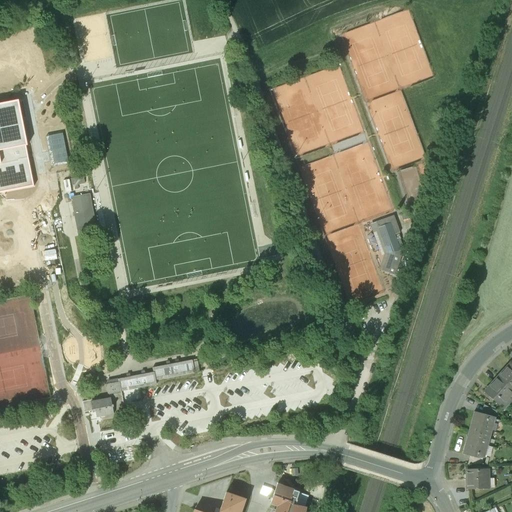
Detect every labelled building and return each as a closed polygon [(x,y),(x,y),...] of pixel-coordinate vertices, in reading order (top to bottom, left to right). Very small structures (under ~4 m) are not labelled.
[(18,102),(0,105),(0,191),(33,185),(18,102)] [(415,180),(415,171),(404,170),(404,180),(415,180)] [(88,191),(69,195),(75,225),(94,221),(88,191)] [(384,254),(380,270),(396,275),(401,249),(396,235),(400,233),(394,215),(370,224),(382,255),(384,254)] [(193,360),(154,367),(155,372),(119,379),(120,381),(107,384),(109,393),(110,393),(111,398),(112,398),(115,414),(130,411),(129,404),(125,405),(122,391),(158,384),(157,379),(196,372),(193,360)] [(511,362),(504,370),(498,376),(511,389),(511,362)] [(511,394),(511,389),(498,376),(492,383),(493,384),(485,392),(501,407),(511,394)] [(93,401),(92,402),(93,411),(96,410),(98,417),(115,414),(112,398),(111,398),(93,401)] [(93,399),(83,401),(85,412),(93,411),(92,402),(93,401),(93,399)] [(497,412),(487,407),(485,415),(495,417),(497,412)] [(485,415),(474,412),(468,433),(490,439),(495,417),(485,415)] [(490,439),(468,433),(463,454),(474,457),(477,458),(484,458),(490,439)] [(488,470),(467,471),(467,488),(485,488),(485,478),(488,478),(488,470)] [(294,490),(283,487),(283,485),(278,483),(277,485),(275,492),(272,491),(271,493),(269,495),(273,497),(271,504),(278,506),(275,511),(304,511),(306,507),(296,505),(297,500),(299,492),(294,490)] [(200,511),(195,510),(193,511),(241,511),(246,499),(226,493),(219,511),(200,511)]
